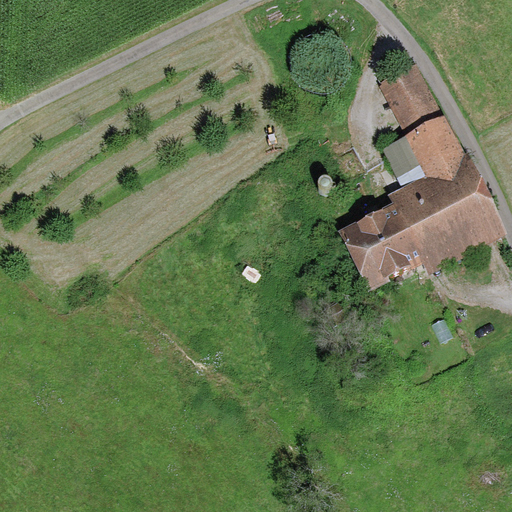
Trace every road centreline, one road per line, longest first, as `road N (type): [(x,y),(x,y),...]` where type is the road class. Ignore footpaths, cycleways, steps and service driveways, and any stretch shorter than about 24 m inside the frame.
road 1 (residential): [(364,0),(438,85),(511,237)]
road 2 (residential): [(0,120),(246,0)]
